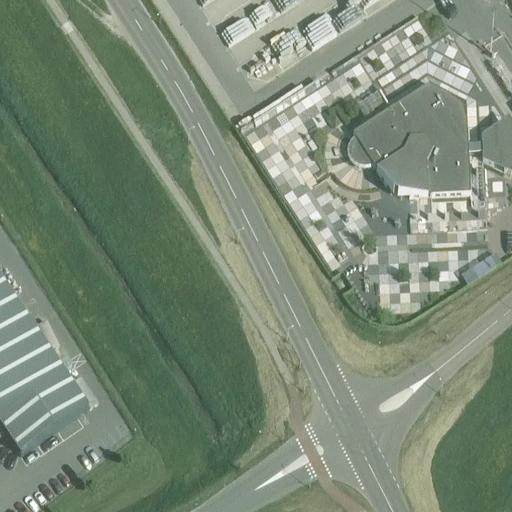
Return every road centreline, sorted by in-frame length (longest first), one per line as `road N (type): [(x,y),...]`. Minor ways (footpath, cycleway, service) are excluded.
road 1 (tertiary): [(120,0),(220,170),(351,434)]
road 2 (tertiary): [(351,434),(511,309)]
road 3 (unclassified): [(222,511),(351,434)]
